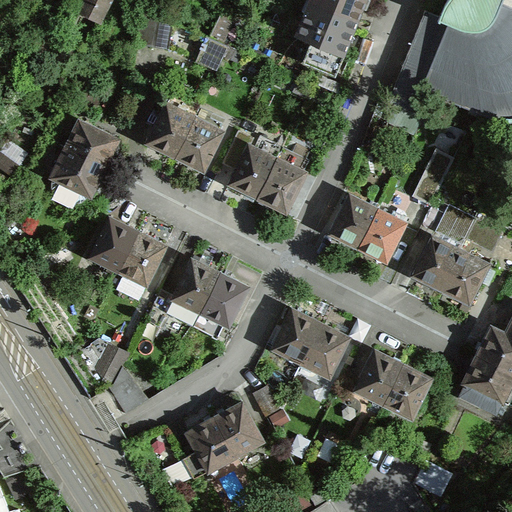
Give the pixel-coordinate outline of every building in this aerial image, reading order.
[(104,22),(114,0),(75,0),(72,7),(104,22)] [(344,51),(358,16),(319,0),(305,0),(293,30),(344,51)] [(319,0),(358,16),(365,0),(319,0)] [(511,0),(449,0),(448,2),(445,9),(441,17),(425,11),(390,93),(498,133),(507,133),(511,133),(511,0)] [(169,47),(173,22),(142,5),(138,41),(169,47)] [(217,69),(228,43),(205,33),(194,59),(217,69)] [(203,170),(223,127),(163,98),(143,141),(203,170)] [(92,194),(119,137),(77,117),(49,174),(92,194)] [(289,211),(309,168),(248,139),(227,183),(289,211)] [(454,156),(436,148),(418,184),(436,192),(454,156)] [(327,232),(387,258),(405,216),(345,190),(327,232)] [(445,201),(430,232),(488,260),(503,229),(445,201)] [(146,282),(166,241),(106,213),(86,254),(146,282)] [(430,232),(411,271),(469,299),(488,260),(430,232)] [(228,323),(248,284),(190,255),(170,294),(228,323)] [(328,374),(350,331),(292,302),(270,345),(328,374)] [(461,380),(504,400),(511,383),(511,332),(489,322),(461,380)] [(409,416),(432,372),(377,343),(354,387),(409,416)] [(267,439),(244,395),(182,429),(206,473),(267,439)]
